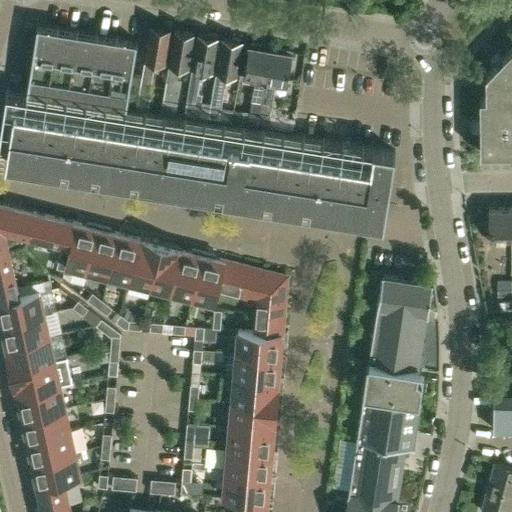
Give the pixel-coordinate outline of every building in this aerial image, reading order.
[(38,24),(27,91),(7,88),(0,129),(0,160),(384,222),(395,149),(256,127),(247,126),(173,114),(160,112),(126,107),(129,89),(131,74),(137,39),(38,24)] [(165,61),(167,48),(170,29),(151,25),(137,102),(149,104),(151,92),(150,84),(154,59),(165,61)] [(188,65),(194,33),(174,29),(164,86),(160,106),(174,109),(178,89),(173,88),(177,63),(188,65)] [(212,69),(217,37),(198,34),(184,110),(198,113),(201,93),(197,92),(201,67),(212,69)] [(236,73),(242,41),(221,38),(208,115),(218,116),(226,71),(236,73)] [(257,125),(261,100),(270,49),(260,47),(261,44),(249,42),(244,75),(255,76),(252,99),(247,126),(256,127),(257,125)] [(511,46),(504,54),(500,50),(492,58),(496,63),(486,73),(511,88),(511,46)] [(290,65),(293,50),(280,47),(280,50),(270,49),(261,100),(257,125),(269,127),(271,113),(273,102),(276,80),(288,81),(290,65)] [(511,88),(486,73),(486,96),(480,96),(480,118),(474,118),(475,130),(480,130),(481,151),(511,150),(511,88)] [(131,74),(129,89),(139,90),(142,75),(131,74)] [(250,111),(234,108),(232,123),(247,125),(250,111)] [(16,218),(19,206),(0,201),(0,251),(9,250),(4,226),(22,230),(25,220),(16,218)] [(27,232),(33,210),(19,206),(16,218),(25,220),(22,230),(27,232)] [(489,241),(511,241),(511,207),(489,207),(489,241)] [(69,255),(77,221),(33,210),(27,232),(62,241),(60,253),(69,255)] [(87,269),(98,226),(77,221),(69,255),(60,253),(56,266),(64,268),(66,263),(87,269)] [(108,274),(119,232),(98,226),(87,269),(108,274)] [(129,280),(140,237),(119,232),(108,274),(129,280)] [(150,285),(161,242),(140,237),(129,280),(150,285)] [(171,290),(182,247),(161,242),(150,285),(171,290)] [(192,295),(203,253),(182,247),(171,290),(192,295)] [(0,298),(31,292),(29,282),(17,285),(9,250),(0,251),(0,298)] [(216,288),(224,258),(203,253),(192,295),(214,301),(217,288),(216,288)] [(259,298),(262,268),(224,258),(216,288),(217,288),(258,298),(259,298)] [(255,330),(282,333),(287,274),(262,268),(259,298),(258,298),(255,329),(255,330)] [(427,311),(432,281),(382,273),(377,304),(426,311),(427,311)] [(0,315),(1,322),(44,312),(39,289),(44,288),(43,279),(29,282),(31,292),(0,298),(0,315)] [(497,280),(497,296),(503,296),(511,296),(511,280),(497,280)] [(87,298),(97,306),(102,299),(92,291),(87,298)] [(501,309),(511,307),(511,298),(500,299),(501,309)] [(78,299),(72,306),(82,314),(88,307),(78,299)] [(112,306),(102,299),(97,306),(106,314),(112,306)] [(417,366),(426,311),(377,304),(369,358),(418,366),(417,366)] [(221,309),(214,308),(212,327),(220,327),(221,309)] [(128,319),(141,320),(143,313),(131,310),(127,317),(128,319)] [(6,344),(49,334),(44,312),(1,322),(6,344)] [(141,320),(128,319),(128,327),(140,328),(141,320)] [(162,330),(163,322),(150,321),(149,329),(162,330)] [(185,324),(172,322),(171,331),(184,332),(185,324)] [(204,325),(195,325),(194,337),(203,338),(204,325)] [(255,330),(255,329),(238,328),(236,351),(280,355),(282,333),(255,330)] [(12,368),(55,359),(49,334),(6,344),(12,368)] [(119,347),(120,335),(111,334),(111,336),(110,347),(119,347)] [(118,360),(119,347),(110,347),(109,359),(118,360)] [(201,361),(202,348),(193,348),(192,360),(201,361)] [(278,378),(280,355),(236,351),(234,374),(278,378)] [(66,356),(55,359),(12,368),(17,393),(60,383),(71,381),(66,356)] [(421,385),(419,384),(419,383),(420,382),(421,381),(421,379),(421,378),(420,377),(420,376),(419,375),(419,374),(418,374),(418,366),(369,358),(367,358),(362,391),(364,391),(420,400),(420,398),(419,398),(421,385)] [(275,403),(278,378),(234,374),(231,399),(275,403)] [(22,415),(65,406),(60,383),(17,393),(22,415)] [(190,383),(189,395),(198,396),(199,384),(190,383)] [(106,397),(115,397),(116,385),(107,384),(106,397)] [(420,400),(364,391),(357,436),(406,444),(413,445),(420,400)] [(197,409),(198,396),(189,395),(188,408),(197,409)] [(105,409),(113,410),(115,397),(106,397),(105,409)] [(273,428),(275,403),(231,399),(229,424),(273,428)] [(511,399),(495,399),(494,429),(511,429),(511,399)] [(27,438),(70,428),(65,406),(22,415),(27,438)] [(271,451),(273,428),(229,424),(227,447),(271,451)] [(32,460),(75,450),(70,428),(27,438),(32,460)] [(185,443),(193,444),(195,431),(186,431),(185,443)] [(103,432),(102,444),(110,445),(111,433),(103,432)] [(397,498),(406,444),(357,436),(348,490),(348,491),(353,491),(397,498)] [(193,444),(185,443),(184,456),(192,457),(193,444)] [(100,457),(109,458),(110,445),(102,444),(100,457)] [(269,474),(271,451),(227,447),(225,470),(269,474)] [(63,476),(63,477),(80,474),(75,450),(32,460),(37,482),(63,476)] [(489,485),(511,491),(511,465),(495,461),(489,485)] [(267,499),(269,474),(225,470),(223,496),(240,497),(240,496),(267,499)] [(98,485),(107,486),(108,473),(99,473),(98,485)] [(111,486),(124,488),(125,475),(113,474),(111,486)] [(125,475),(124,488),(136,489),(137,476),(125,475)] [(70,511),(63,477),(63,476),(37,482),(43,511),(70,511)] [(151,477),(150,488),(162,489),(163,478),(151,477)] [(174,490),(175,479),(163,478),(162,489),(174,490)] [(182,478),(180,491),(189,492),(190,479),(182,478)] [(511,511),(511,491),(489,485),(482,510),(489,511),(511,511)] [(397,498),(353,491),(348,491),(344,511),(396,511),(399,498),(397,498)] [(265,511),(267,499),(240,496),(240,497),(238,511),(265,511)]
